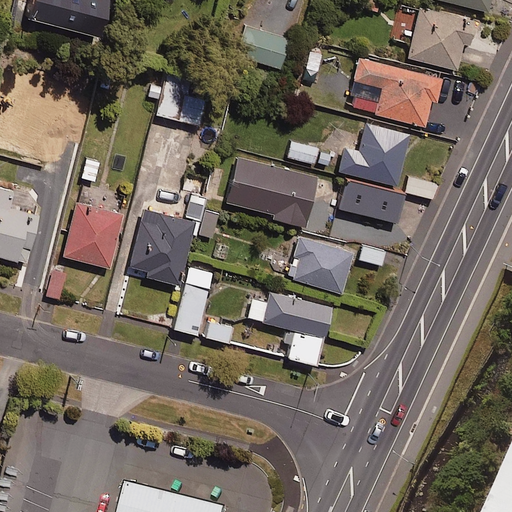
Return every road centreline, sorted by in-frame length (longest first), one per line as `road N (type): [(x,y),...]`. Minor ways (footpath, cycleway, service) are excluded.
road 1 (residential): [(357,429),(0,336)]
road 2 (secondary): [(357,429),(511,99)]
road 3 (secondary): [(511,178),(387,439)]
